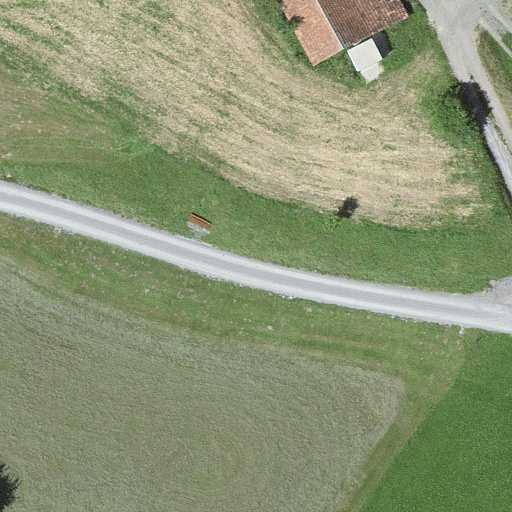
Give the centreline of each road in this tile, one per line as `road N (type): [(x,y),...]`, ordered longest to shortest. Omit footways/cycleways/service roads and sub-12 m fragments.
road 1 (track): [(0,215),(287,303),(511,340)]
road 2 (track): [(511,197),(430,32),(401,0)]
